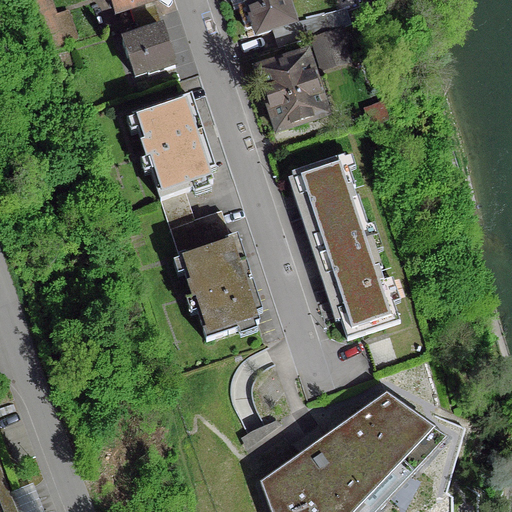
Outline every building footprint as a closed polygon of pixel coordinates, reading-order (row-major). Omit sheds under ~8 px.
[(43,0),(32,0),(50,48),(59,45),(66,42),(72,37),(67,24),(54,29),(43,0)] [(129,11),(133,24),(136,24),(156,17),(150,0),(109,0),(115,15),(129,11)] [(253,27),(256,36),(292,25),(283,0),(243,0),(246,8),(238,10),(244,30),(253,27)] [(333,0),(336,15),(356,10),(354,0),(333,0)] [(156,17),(136,24),(133,24),(138,39),(120,44),(125,59),(126,59),(133,79),(145,75),(146,77),(173,68),(156,17)] [(323,17),(295,24),(301,42),(328,33),(323,17)] [(337,31),(309,40),(319,69),(346,60),(337,31)] [(280,79),(260,85),(276,133),(324,117),(304,57),(275,66),(280,79)] [(158,203),(183,195),(210,186),(183,103),(131,120),(142,151),(143,150),(146,159),(145,160),(158,203)] [(343,158),(290,176),(317,259),(370,242),(356,199),(353,200),(350,191),(353,190),(343,158)] [(192,222),(183,195),(158,203),(205,343),(256,325),(219,213),(192,222)] [(380,272),(370,242),(317,259),(345,343),(398,325),(383,281),(381,282),(377,273),(380,272)] [(383,396),(257,486),(266,511),(378,511),(446,440),(383,396)]
